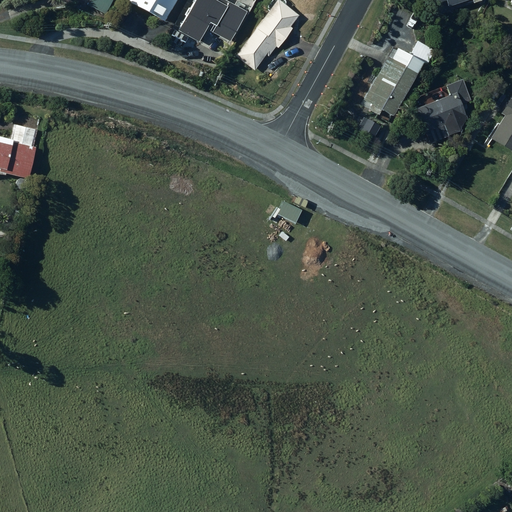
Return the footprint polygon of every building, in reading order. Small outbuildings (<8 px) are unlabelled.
[(88,0),(85,6),(103,15),(110,0),(88,0)] [(128,0),(130,0),(128,3),(163,21),(173,0),(128,0)] [(222,0),(193,0),(176,31),(197,42),(202,33),(210,37),(212,33),(228,42),(244,11),(222,0)] [(291,28),(288,27),(297,16),(275,0),(273,0),(233,56),(252,71),(264,54),(267,56),(274,46),(276,48),(291,28)] [(455,35),(451,43),(475,54),(479,47),(455,35)] [(369,105),(367,109),(376,114),(379,110),(391,116),(419,62),(393,49),(389,58),(385,56),(361,101),(369,105)] [(444,86),(448,96),(415,108),(428,142),(456,132),(464,120),(456,99),(466,96),(460,80),(444,86)] [(511,102),(506,99),(497,114),(501,116),(488,138),(511,152),(511,102)] [(33,148),(29,146),(33,130),(13,125),(10,140),(0,137),(0,174),(2,175),(3,173),(25,179),(33,148)] [(295,196),(292,202),(303,207),(306,201),(295,196)]
